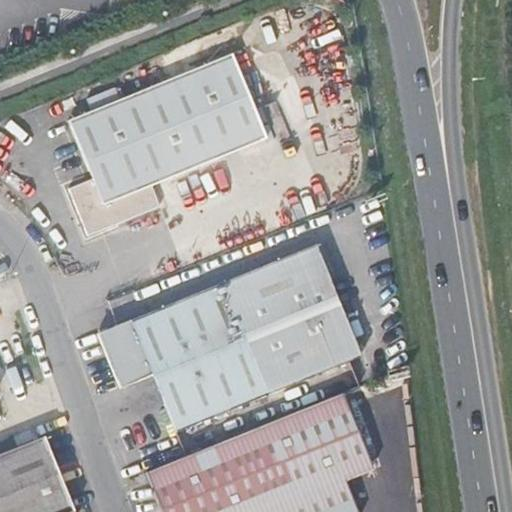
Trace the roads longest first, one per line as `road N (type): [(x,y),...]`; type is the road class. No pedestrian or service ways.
road 1 (tertiary): [(433,122),(488,511)]
road 2 (unclassified): [(0,231),(43,287),(108,511)]
road 3 (unknown): [(51,312),(107,292),(109,278),(97,254),(75,250),(29,149)]
road 4 (tertiary): [(392,0),(433,122)]
road 5 (tertiary): [(433,122),(451,0)]
